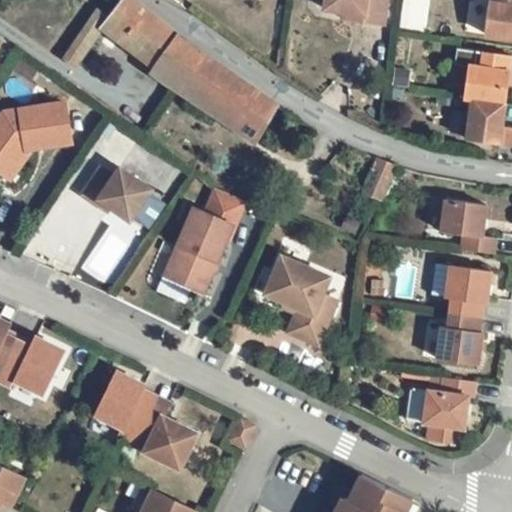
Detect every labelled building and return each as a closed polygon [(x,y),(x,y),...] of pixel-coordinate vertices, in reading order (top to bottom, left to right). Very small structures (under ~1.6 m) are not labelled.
[(255,140),(279,105),(177,35),(179,32),(135,0),(122,0),(111,17),(102,29),(157,67),(154,70),(255,140)] [(324,0),(324,8),(363,14),(362,21),(383,23),(386,0),(324,0)] [(511,0),(497,0),(496,5),(489,4),(485,37),(511,41),(511,0)] [(88,21),(78,36),(91,45),(102,29),(111,17),(97,7),(88,21)] [(78,36),(63,57),(76,67),(91,45),(78,36)] [(480,71),(482,56),(458,53),(455,70),(468,71),(468,69),(480,71)] [(472,102),(505,107),(511,60),(482,56),(480,71),(468,69),(468,71),(464,101),(472,102)] [(505,107),(472,102),(467,143),(511,149),(511,132),(502,131),(505,107)] [(0,168),(16,166),(26,150),(32,150),(71,143),(64,104),(5,113),(0,119),(0,168)] [(16,166),(0,168),(0,172),(10,180),(32,150),(26,150),(16,166)] [(397,165),(377,158),(362,192),(380,201),(397,165)] [(151,191),(119,169),(113,179),(100,169),(82,195),(96,205),(99,201),(110,209),(129,222),(151,191)] [(211,196),(238,208),(241,201),(214,189),(211,196)] [(203,214),(231,225),(238,208),(211,196),(203,214)] [(487,205),(446,200),(441,232),(464,235),(462,250),(494,254),(496,239),(482,237),(487,205)] [(110,209),(99,201),(96,205),(107,213),(110,209)] [(203,214),(193,210),(165,277),(203,293),(231,225),(203,214)] [(297,314),(295,316),(326,327),(337,301),(322,295),(330,278),(281,257),(265,294),(285,303),(298,309),(297,314)] [(446,298),(450,267),(436,265),(431,296),(446,298)] [(491,271),(451,266),(450,267),(446,298),(452,299),(450,313),(481,317),(483,303),(487,304),(491,271)] [(298,309),(285,303),(283,308),(297,314),(298,309)] [(481,317),(450,313),(448,327),(442,326),(437,358),(478,364),(483,332),(479,332),(481,317)] [(288,333),(318,346),(326,327),(295,316),(288,333)] [(10,323),(0,318),(0,378),(18,340),(6,334),(10,323)] [(31,346),(18,340),(0,378),(0,379),(14,386),(16,381),(44,394),(64,350),(36,336),(31,346)] [(145,385),(117,371),(96,414),(124,428),(121,434),(134,440),(153,401),(140,395),(143,390),(145,385)] [(476,381),(444,377),(442,391),(429,389),(424,422),(432,423),(430,440),(458,444),(460,427),(465,428),(469,396),(474,397),(476,381)] [(155,397),(143,390),(140,395),(153,401),(155,397)] [(170,404),(155,397),(153,401),(167,408),(170,404)] [(167,408),(153,401),(134,440),(148,447),(145,451),(177,467),(196,433),(163,416),(167,408)] [(253,426),(241,420),(232,438),(244,444),(253,426)] [(0,502),(1,500),(11,505),(25,477),(0,464),(0,502)] [(409,511),(415,502),(363,476),(349,504),(345,502),(339,511),(409,511)] [(196,511),(197,511),(154,490),(153,491),(142,485),(132,506),(133,511),(196,511)] [(419,511),(423,506),(415,502),(409,511),(419,511)]
